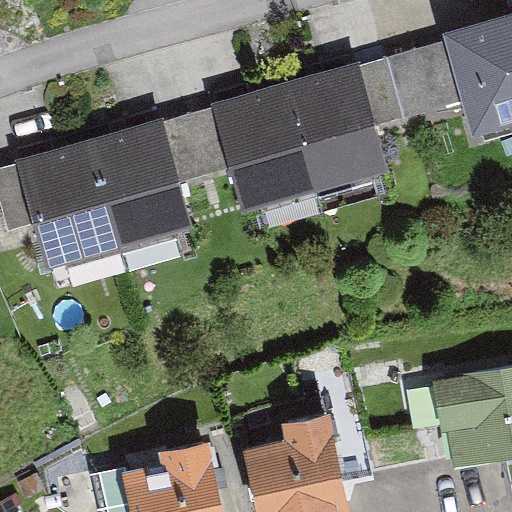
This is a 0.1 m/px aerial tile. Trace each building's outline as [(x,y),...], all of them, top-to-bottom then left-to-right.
[(511,20),(449,38),(475,130),(511,119),(511,20)] [(350,74),(221,110),(249,206),(378,170),(350,74)] [(158,129),(25,167),(53,263),(186,224),(158,129)] [(511,365),(458,377),(477,467),(511,459),(511,365)] [(313,437),(274,445),(286,511),(366,511),(388,508),(367,402),(308,413),(313,437)] [(195,466),(157,475),(165,511),(262,511),(245,434),(190,446),(195,466)] [(95,471),(105,511),(135,511),(124,463),(95,471)]
